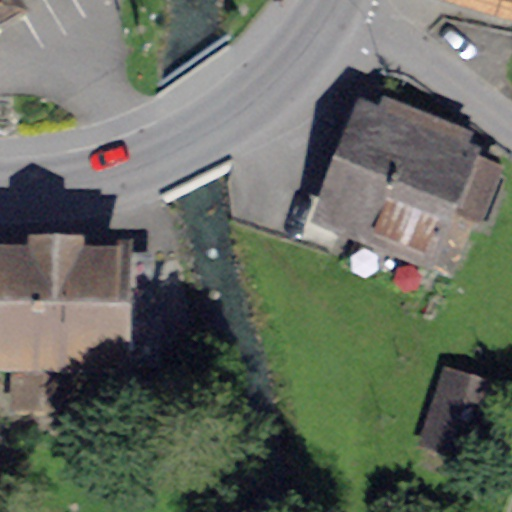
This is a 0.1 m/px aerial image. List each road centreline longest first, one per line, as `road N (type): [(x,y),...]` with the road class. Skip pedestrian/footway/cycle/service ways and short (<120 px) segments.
road 1 (tertiary): [(0,192),(50,190),(141,162),(235,108),(330,3)]
road 2 (residential): [(511,134),(330,3)]
